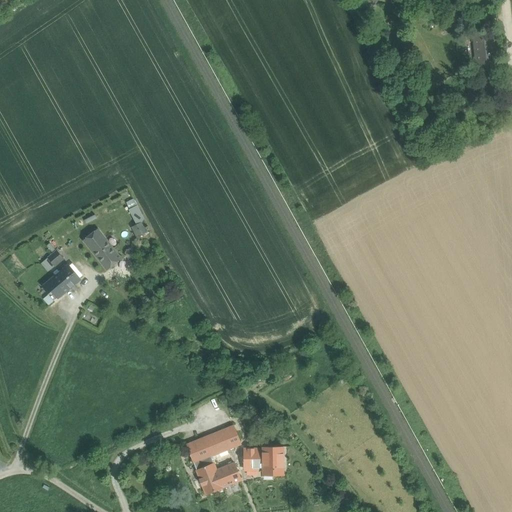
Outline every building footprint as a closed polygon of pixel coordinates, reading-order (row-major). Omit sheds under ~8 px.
[(456,19),(443,21),(445,32),(457,30),(456,19)] [(494,31),(473,33),(477,71),(498,69),(494,31)] [(143,221),(132,227),(137,238),(148,232),(143,221)] [(111,249),(98,232),(83,244),(96,261),(111,249)] [(111,249),(96,261),(106,273),(121,261),(111,249)] [(64,258),(57,251),(48,258),(55,266),(64,258)] [(81,280),(69,265),(52,279),(65,293),(81,280)] [(234,426),(186,445),(197,470),(214,464),(211,457),(241,445),(234,426)] [(258,449),(258,442),(244,442),(244,470),(264,470),(264,449),(258,449)] [(273,447),(264,447),(264,449),(264,470),(264,471),(274,471),(273,447)] [(284,447),(273,447),(274,471),(274,475),(284,474),(284,447)] [(234,463),(216,470),(214,464),(197,470),(206,494),(241,481),(234,463)]
